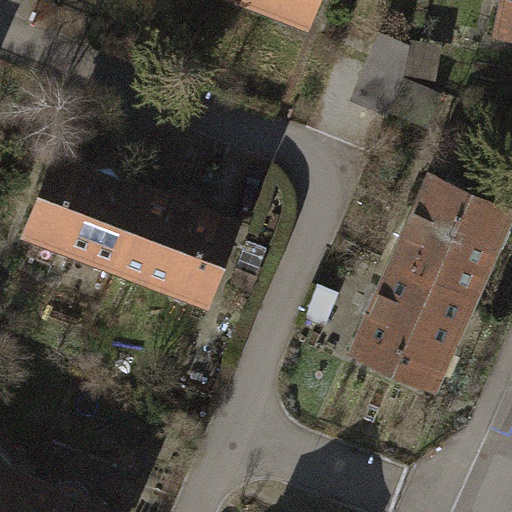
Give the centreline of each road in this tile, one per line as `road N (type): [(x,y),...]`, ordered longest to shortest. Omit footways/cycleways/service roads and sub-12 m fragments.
road 1 (residential): [(228,426),(321,201),(317,165),(297,139),(0,25)]
road 2 (residential): [(449,511),(228,426)]
